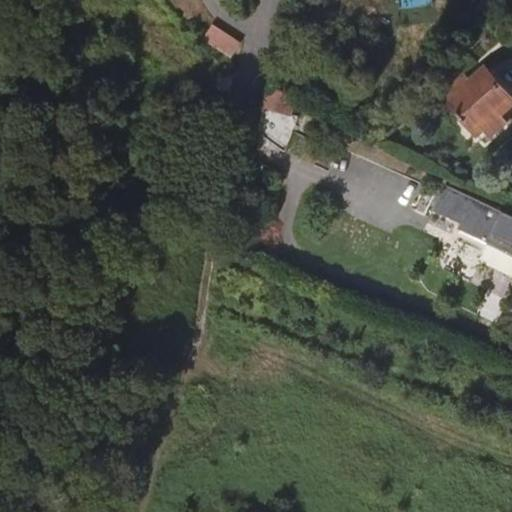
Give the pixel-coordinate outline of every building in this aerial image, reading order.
[(193,57),(209,62),(222,67),(227,52),(197,41),(196,46),(193,57)] [(493,109),(508,97),(473,60),(439,91),(446,97),(434,107),(465,138),(479,125),(487,133),(502,119),(493,109)] [(255,116),(283,129),(293,104),(262,90),(255,116)] [(511,227),(446,193),(433,215),(460,229),(454,240),(511,270),(511,278),(507,288),(507,289),(511,290),(511,227)] [(304,208),(319,215),(324,204),(309,197),(304,208)]
